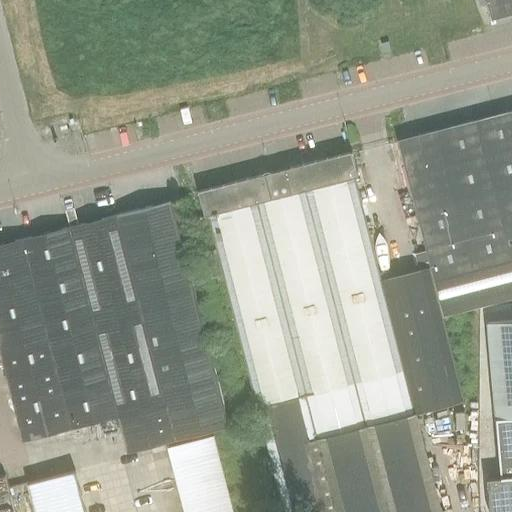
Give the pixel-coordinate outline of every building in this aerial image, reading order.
[(511,0),(486,0),(488,5),(492,22),(511,16),(511,0)] [(351,151),(198,191),(205,216),(208,215),(217,249),(205,252),(212,278),(223,275),(284,511),(442,511),(417,414),(465,401),(443,315),(511,297),(511,110),(399,140),(428,251),(416,254),(419,270),(381,280),(354,177),(358,177),(351,151)] [(127,452),(229,426),(171,202),(0,245),(0,351),(23,439),(118,415),(127,452)] [(501,475),(487,477),(490,511),(511,511),(511,319),(489,321),(501,475)] [(172,470),(218,458),(212,437),(166,449),(172,470)] [(177,491),(223,479),(218,458),(172,470),(177,491)] [(32,505),(78,494),(73,473),(27,484),(32,505)] [(182,511),(183,511),(229,501),(223,479),(177,491),(182,511)] [(33,511),(83,511),(78,494),(32,505),(33,511)] [(231,511),(229,501),(183,511),(231,511)]
